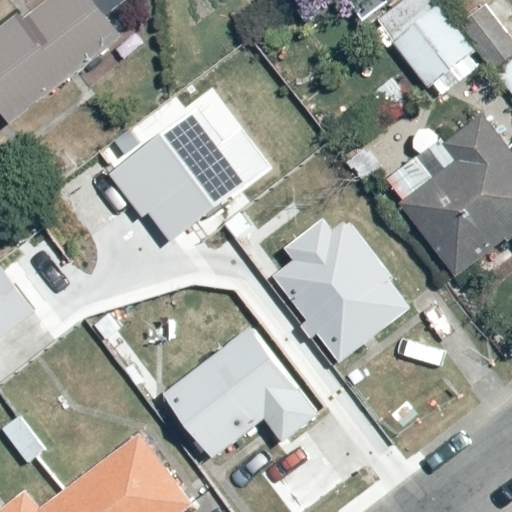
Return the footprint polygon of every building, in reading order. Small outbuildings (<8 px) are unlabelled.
[(122,36),(93,0),(51,0),(0,41),(0,113),(10,126),(122,36)] [(511,86),(511,32),(487,0),(483,0),(461,17),(511,86)] [(434,7),(392,41),(430,88),(472,54),(434,7)] [(378,137),(415,106),(389,75),(352,106),(378,137)] [(511,151),(482,113),(388,188),(459,277),(509,237),(511,240),(511,151)] [(317,168),(296,140),(270,161),(291,188),(317,168)] [(398,275),(343,205),(290,248),(299,259),(273,279),(341,365),(412,308),(390,281),(398,275)] [(322,415),(254,326),(161,397),(211,462),(265,421),(283,445),(322,415)] [(24,412),(0,429),(0,432),(25,467),(51,449),(24,412)] [(1,511),(187,511),(195,506),(143,435),(76,485),(75,485),(40,511),(27,494),(1,511)]
